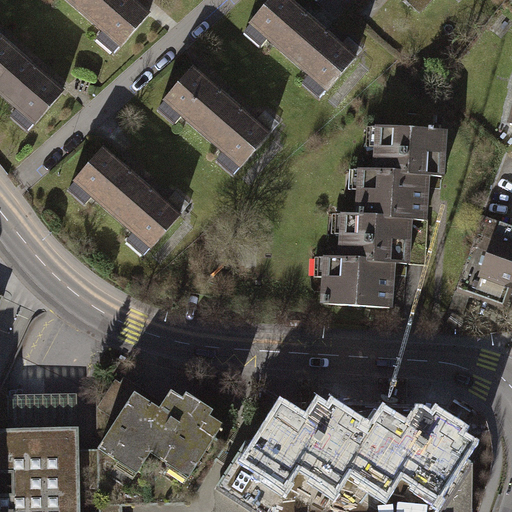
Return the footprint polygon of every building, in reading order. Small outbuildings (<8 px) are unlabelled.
[(64,0),(76,10),(84,0),(64,0)] [(84,0),(76,10),(103,34),(105,32),(121,47),(148,16),(129,0),(84,0)] [(293,0),(271,0),(252,24),(334,94),(364,59),(293,0)] [(0,75),(19,54),(9,45),(7,46),(0,40),(0,75)] [(31,65),(19,54),(0,75),(0,95),(18,111),(20,110),(35,123),(61,94),(30,66),(31,65)] [(192,70),(165,102),(240,168),(268,135),(253,121),(251,123),(208,86),(210,85),(192,70)] [(362,172),(358,219),(415,224),(427,225),(429,187),(429,181),(443,181),(445,132),(380,129),(378,173),(362,172)] [(103,150),(75,182),(150,248),(179,215),(162,201),(161,202),(118,165),(119,164),(103,150)] [(511,228),(486,217),(458,293),(448,319),(447,336),(463,337),(464,315),(470,297),(504,309),(511,291),(511,228)] [(330,258),(326,310),(394,313),(397,275),(398,266),(413,268),(415,224),(358,219),(345,218),(342,259),(330,258)] [(188,505),(226,447),(214,439),(223,426),(209,417),(213,411),(187,395),(183,400),(171,393),(160,410),(115,381),(98,408),(117,421),(99,448),(99,450),(99,492),(100,506),(122,506),(188,505)] [(9,429),(0,429),(0,472),(12,473),(12,494),(0,494),(0,511),(122,511),(122,506),(100,506),(99,492),(99,450),(79,450),(79,428),(77,428),(77,394),(9,396),(9,429)] [(247,441),(214,490),(214,511),(472,511),(473,463),(464,457),(472,445),(458,436),(462,430),(436,413),(432,418),(421,411),(333,406),(330,412),(319,405),(307,422),(282,406),(256,446),(247,441)]
